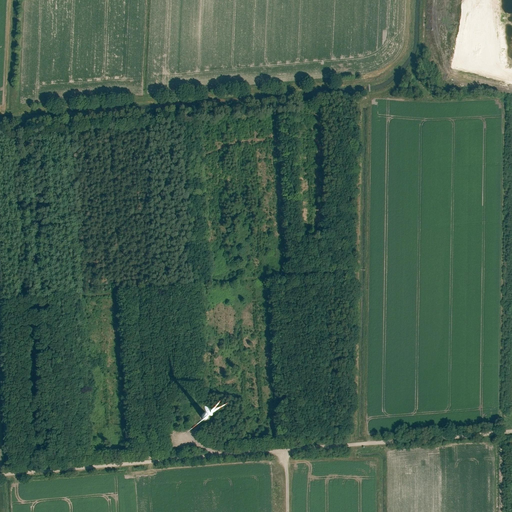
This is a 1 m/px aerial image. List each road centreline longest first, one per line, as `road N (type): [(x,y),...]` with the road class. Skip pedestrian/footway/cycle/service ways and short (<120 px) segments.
road 1 (track): [(0,473),(221,454)]
road 2 (track): [(358,444),(511,430)]
road 3 (track): [(221,454),(358,444)]
